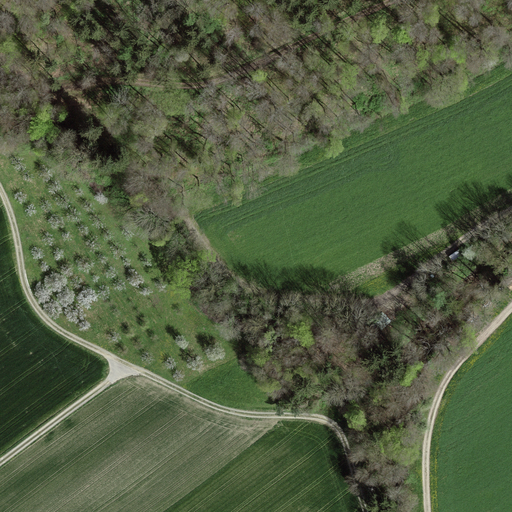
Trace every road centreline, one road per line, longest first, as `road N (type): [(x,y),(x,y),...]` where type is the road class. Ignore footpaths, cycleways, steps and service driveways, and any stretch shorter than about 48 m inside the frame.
road 1 (track): [(364,511),(334,425),(213,404),(47,319),(28,295),(0,188)]
road 2 (track): [(77,84),(220,81),(387,0)]
road 3 (track): [(430,511),(426,483),(438,400),(511,308)]
road 4 (track): [(368,310),(511,211)]
road 5 (track): [(0,464),(130,364)]
